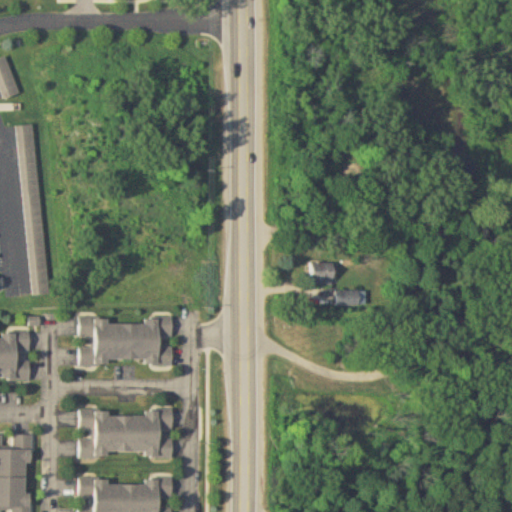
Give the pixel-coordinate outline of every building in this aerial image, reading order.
[(0,87),(5,99),(21,92),(5,56),(0,57),(0,87)] [(49,294),(35,125),(17,126),(26,232),(10,233),(15,297),(49,294)] [(311,263),(311,285),(335,285),(335,263),(311,263)] [(354,304),(354,291),(336,292),(337,305),(354,304)] [(171,365),(171,346),(161,346),(161,337),(171,337),(171,317),(143,317),(143,323),(107,323),(107,318),(78,318),(78,338),(87,338),(87,347),(78,346),(78,365),(171,365)] [(0,332),(0,339),(0,338),(0,374),(0,380),(29,380),(29,361),(18,361),(18,354),(29,354),(28,332),(0,332)] [(78,456),(171,458),(172,412),(79,410),(78,431),(87,431),(87,439),(78,438),(78,456)] [(29,511),(30,436),(0,435),(0,509),(11,510),(10,511),(29,511)] [(78,511),(171,511),(172,507),(163,507),(163,499),(172,499),(172,478),(143,479),(143,480),(77,482),(78,511)]
